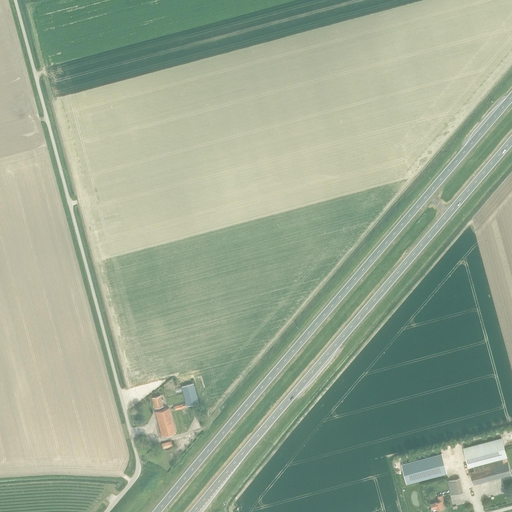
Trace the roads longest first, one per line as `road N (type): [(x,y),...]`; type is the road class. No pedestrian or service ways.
road 1 (trunk): [(511,96),(157,511)]
road 2 (unclassified): [(106,511),(137,474),(138,460),(15,0)]
road 3 (trunk): [(194,511),(511,140)]
